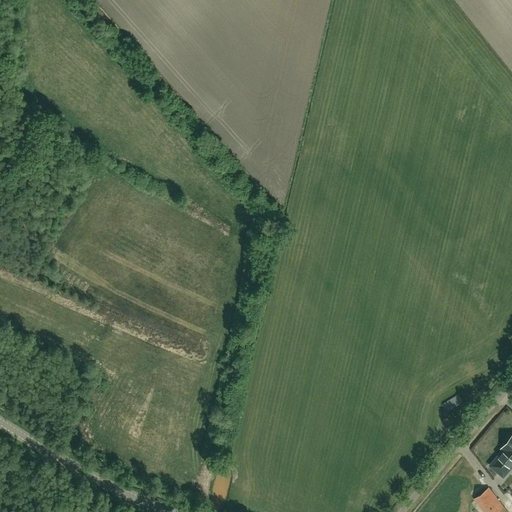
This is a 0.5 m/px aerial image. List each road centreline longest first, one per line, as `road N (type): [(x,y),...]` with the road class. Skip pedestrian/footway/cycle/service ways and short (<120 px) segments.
road 1 (tertiary): [(163,511),(0,420)]
road 2 (unclassified): [(402,511),(511,376)]
